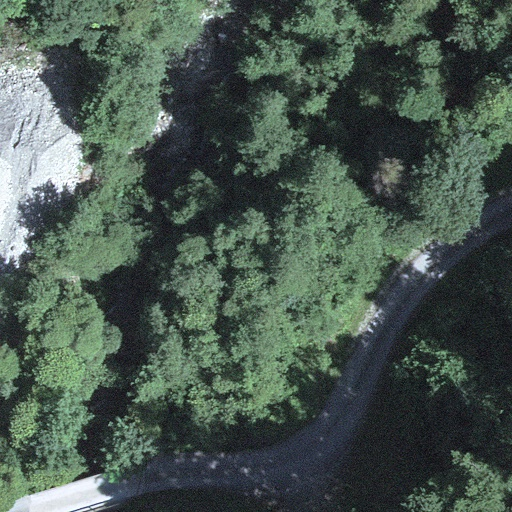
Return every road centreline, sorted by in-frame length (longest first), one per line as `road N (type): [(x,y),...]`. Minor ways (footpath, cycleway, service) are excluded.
road 1 (track): [(511,202),(465,223),(399,281),(376,314),(328,435),(306,453),(243,472),(145,478)]
road 2 (unclassified): [(145,478),(28,506)]
